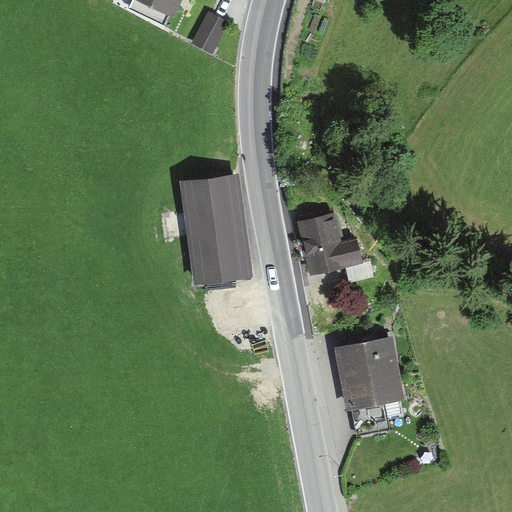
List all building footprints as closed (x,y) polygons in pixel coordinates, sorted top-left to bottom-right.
[(186,0),(142,0),(179,17),(186,0)] [(229,23),(211,13),(196,38),(215,49),(229,23)] [(241,175),(187,182),(200,287),(254,280),(241,175)] [(334,208),(297,215),(307,274),(364,264),(359,240),(341,244),(334,208)] [(391,339),(337,348),(348,411),(402,402),(391,339)]
